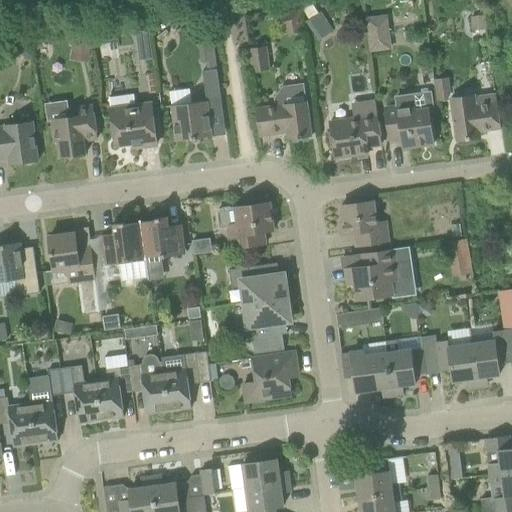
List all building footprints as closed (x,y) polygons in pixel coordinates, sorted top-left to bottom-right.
[(310,20),(319,14),(313,4),(304,11),(310,20)] [(367,18),(368,30),(370,45),(392,42),(391,36),(388,15),(367,18)] [(488,29),(486,15),(472,17),(473,30),(488,29)] [(150,34),(134,30),(130,46),(146,50),(150,34)] [(73,39),(71,55),(90,58),(92,42),(73,39)] [(205,45),(207,66),(217,65),(215,44),(205,45)] [(34,58),(32,46),(20,48),(21,54),(28,59),(34,58)] [(266,47),(251,49),(254,72),(270,70),(266,47)] [(221,89),(218,69),(204,71),(207,91),(221,89)] [(436,78),(437,98),(450,98),(449,77),(436,78)] [(134,148),(158,144),(152,104),(137,106),(135,94),(110,97),(112,110),(116,146),(134,143),(134,148)] [(404,149),(412,147),(434,144),(429,109),(416,111),(414,96),(397,99),(398,107),(385,109),(390,141),(402,139),(404,149)] [(481,132),(501,129),(497,103),(477,106),(475,96),(451,99),(457,141),(481,138),(481,132)] [(222,97),(208,99),(208,101),(193,103),(172,106),(177,142),(213,137),(210,116),(224,114),(222,97)] [(312,137),(307,101),(285,104),(285,105),(257,109),(261,135),(288,131),(290,140),(312,137)] [(52,120),(55,142),(58,142),(60,158),(86,154),(85,141),(98,139),(93,105),(68,109),(69,118),(52,120)] [(331,122),(336,159),(369,154),(368,148),(382,145),(377,115),(331,122)] [(10,165),(39,161),(34,122),(5,126),(6,127),(0,127),(0,159),(10,159),(10,165)] [(356,233),(358,246),(389,242),(386,222),(377,223),(374,202),(342,206),(344,223),(340,224),(342,235),(356,233)] [(273,219),(275,218),(273,205),(271,206),(270,203),(236,208),(238,224),(228,225),(232,251),(271,246),(269,233),(274,232),(273,219)] [(186,254),(182,225),(169,226),(168,217),(157,218),(157,220),(142,222),(146,259),(186,254)] [(115,234),(103,235),(107,265),(146,259),(142,222),(140,223),(126,224),(125,222),(114,224),(115,234)] [(76,233),(50,237),(55,271),(69,269),(71,283),(79,282),(83,309),(83,315),(102,312),(101,306),(92,247),(78,249),(76,233)] [(468,238),(453,240),(453,249),(461,256),(470,255),(468,238)] [(0,245),(0,282),(17,280),(19,296),(41,293),(37,268),(25,270),(21,243),(0,245)] [(394,249),(363,254),(365,267),(346,269),(349,285),(355,284),(358,300),(393,295),(391,281),(398,280),(394,249)] [(275,276),(273,264),(230,270),(232,287),(244,290),(246,303),(290,297),(288,285),(286,285),(284,274),(275,276)] [(290,297),(246,303),(248,318),(237,324),(240,340),(254,338),(256,353),(286,349),(283,334),(281,323),(291,321),(289,310),(292,310),(290,297)] [(200,307),(188,309),(190,318),(201,316),(200,307)] [(355,325),(353,312),(337,314),(339,327),(355,325)] [(201,320),(192,321),(194,339),(203,338),(201,320)] [(495,341),(472,344),(478,387),(485,386),(484,377),(500,375),(499,365),(510,363),(506,330),(494,332),(495,341)] [(422,337),(423,349),(438,347),(441,371),(452,369),(454,381),(470,379),(471,388),(478,387),(472,344),(450,347),(449,340),(438,342),(437,335),(422,337)] [(427,374),(423,349),(398,352),(397,340),(387,342),(388,353),(394,396),(401,395),(400,386),(416,384),(415,375),(427,374)] [(163,358),(164,362),(170,411),(192,408),(189,384),(201,383),(199,366),(209,364),(208,352),(163,358)] [(298,368),(295,352),(254,358),(258,382),(245,384),(247,402),(291,395),(288,369),(298,368)] [(387,397),(394,396),(388,353),(366,356),(365,352),(342,355),(345,379),(355,377),(357,392),(386,388),(387,397)] [(105,356),(106,367),(128,364),(127,354),(105,356)] [(143,365),(142,365),(129,366),(133,392),(144,390),(148,414),(170,411),(164,362),(161,362),(159,358),(156,355),(151,354),(147,356),(144,360),(143,365)] [(83,365),(61,368),(64,394),(76,393),(80,423),(102,420),(97,380),(86,382),(83,365)] [(118,377),(97,380),(102,420),(125,417),(121,394),(133,392),(129,366),(117,368),(118,377)] [(28,380),(31,403),(37,444),(59,440),(53,396),(64,394),(61,368),(49,370),(50,377),(28,380)] [(31,403),(10,406),(9,397),(6,397),(0,398),(0,424),(11,423),(15,447),(37,444),(31,403)] [(489,464),(489,465),(491,475),(511,472),(511,445),(511,436),(486,439),(488,452),(498,450),(500,462),(489,464)] [(460,456),(459,446),(445,448),(446,458),(460,456)] [(356,475),(359,498),(401,492),(399,480),(392,481),(389,458),(354,463),(356,475)] [(244,465),(247,488),(290,482),(289,475),(280,476),(278,460),(244,465)] [(217,492),(216,488),(213,469),(202,470),(205,494),(217,492)] [(511,472),(491,475),(492,487),(503,485),(505,497),(493,498),(495,511),(511,508),(511,472)] [(428,476),(430,488),(441,487),(439,474),(428,476)] [(159,476),(152,477),(156,511),(207,511),(206,495),(190,497),(188,482),(176,483),(160,485),(159,476)] [(156,511),(152,477),(145,478),(146,487),(130,489),(132,499),(120,501),(121,511),(156,511)] [(291,488),(290,482),(247,488),(250,511),(251,511),(250,511),(276,511),(276,507),(284,506),(282,490),(291,488)] [(441,487),(430,488),(432,501),(442,499),(441,487)] [(359,498),(360,511),(396,511),(395,502),(402,501),(401,492),(359,498)]
